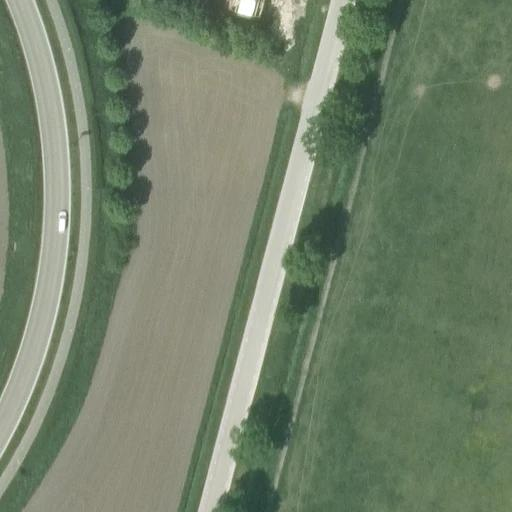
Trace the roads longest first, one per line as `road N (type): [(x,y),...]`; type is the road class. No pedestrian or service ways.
road 1 (unclassified): [(343,0),(211,511)]
road 2 (tertiary): [(0,429),(45,302),(57,199),(44,78),(18,0)]
